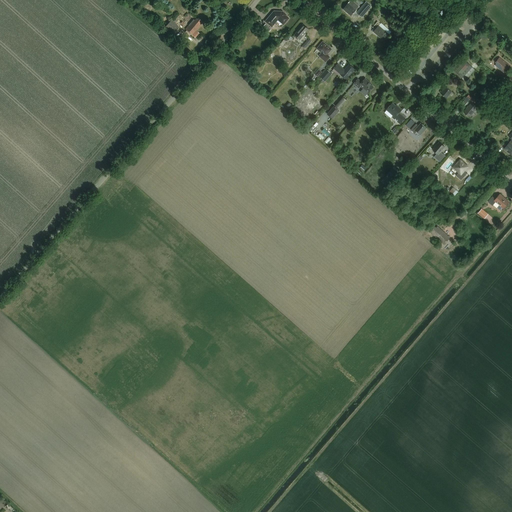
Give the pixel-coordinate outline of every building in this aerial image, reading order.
[(351,15),(356,9),(352,5),(349,2),(343,9),(351,15)] [(371,7),(366,2),(357,13),(362,17),(371,7)] [(274,11),(265,21),(271,27),(277,20),(283,25),(289,18),(285,15),(286,14),(282,11),(281,12),(281,11),(279,13),(279,12),(276,12),(276,13),(274,11)] [(191,23),(185,29),(196,38),(200,34),(196,31),(200,27),(200,26),(203,22),(198,18),(198,19),(197,19),(195,21),(194,21),(191,23)] [(178,26),(171,20),(164,28),(171,34),(178,26)] [(384,40),(389,34),(379,25),(381,23),(378,21),(373,27),(375,29),(374,31),(384,40)] [(303,25),(295,35),(300,39),(309,29),(303,25)] [(189,41),(184,37),(180,42),(185,46),(189,41)] [(309,38),(303,45),(306,48),(312,40),(309,38)] [(326,61),(329,57),(326,55),(331,49),(323,43),(318,49),(323,53),(320,56),(326,61)] [(504,73),(510,65),(500,57),(496,62),(497,63),(495,65),(504,73)] [(475,70),(464,60),(454,72),(465,81),(475,70)] [(338,64),(334,68),(340,74),(346,80),(355,69),(349,64),(344,70),(338,64)] [(318,77),(322,72),(317,68),(314,72),(315,73),(315,74),(318,77)] [(326,68),(320,76),(326,81),(332,73),(326,68)] [(362,82),(358,79),(354,83),(359,88),(360,86),(369,93),(374,87),(368,82),(369,81),(365,78),(362,82)] [(452,92),(446,87),(441,93),(447,98),(452,92)] [(477,101),(469,94),(462,102),(466,105),(470,100),(474,104),(477,101)] [(343,97),(336,106),(339,109),(347,100),(343,97)] [(465,112),(464,113),(468,116),(469,115),(470,116),(478,107),(472,102),(468,106),(466,108),(467,108),(464,111),(465,112)] [(392,103),(386,110),(393,116),(392,117),(400,124),(407,117),(400,111),(402,110),(398,107),(392,103)] [(334,106),(327,114),(333,119),(340,111),(334,106)] [(420,135),(426,128),(420,123),(416,128),(414,126),(411,130),(415,133),(416,132),(420,135)] [(445,156),(441,152),(445,147),(439,142),(433,150),(437,153),(434,157),(440,162),(445,156)] [(468,166),(460,160),(453,167),(459,172),(456,176),(461,180),(467,173),(464,171),(468,166)] [(361,167),(357,171),(360,174),(364,170),(365,170),(367,168),(362,165),(361,167)] [(386,180),(390,183),(398,173),(394,170),(386,180)] [(455,196),(458,192),(453,187),(450,191),(455,196)] [(509,202),(500,194),(495,199),(492,196),(488,201),(492,205),(495,202),(499,205),(497,207),(497,208),(499,210),(501,210),(503,207),(503,208),(506,206),(507,206),(508,206),(509,205),(509,204),(509,203),(508,203),(509,202)] [(489,214),(483,209),(478,214),(485,219),(489,214)] [(444,245),(450,238),(437,227),(436,228),(435,227),(431,233),(444,245)]
